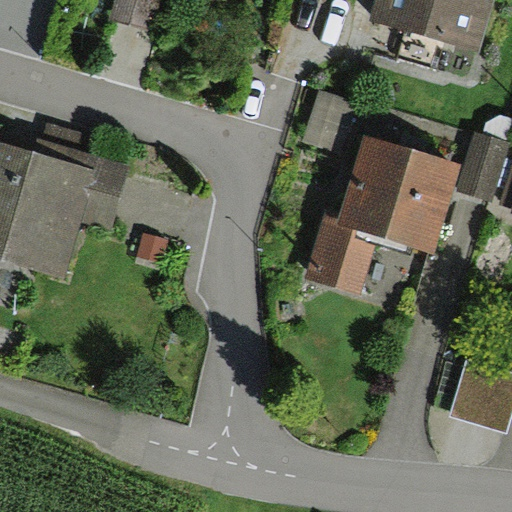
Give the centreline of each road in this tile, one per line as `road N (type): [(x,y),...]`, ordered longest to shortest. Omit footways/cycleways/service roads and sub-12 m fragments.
road 1 (residential): [(0,73),(196,129),(244,183),(226,284),(243,331),(221,457)]
road 2 (residential): [(221,457),(293,476),(511,496)]
road 3 (residential): [(0,393),(221,457)]
